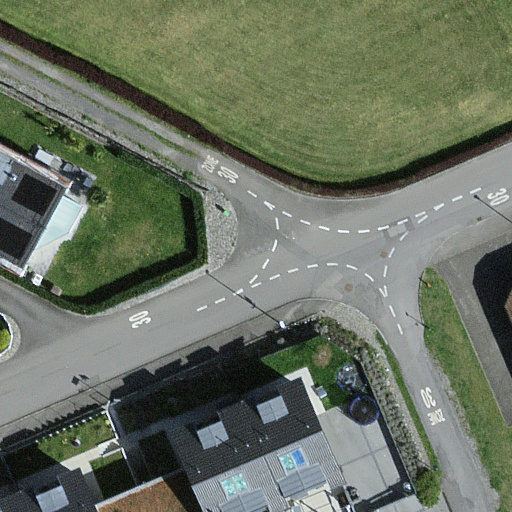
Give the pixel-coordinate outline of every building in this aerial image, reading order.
[(63,188),(0,154),(0,246),(24,260),(63,188)] [(340,480),(298,381),(236,407),(278,506),(340,480)] [(236,407),(174,433),(189,467),(207,511),(262,511),(278,506),(236,407)] [(96,506),(98,511),(207,511),(189,467),(96,506)] [(98,511),(96,506),(83,475),(21,500),(25,511),(98,511)] [(25,511),(21,500),(0,509),(0,511),(25,511)]
